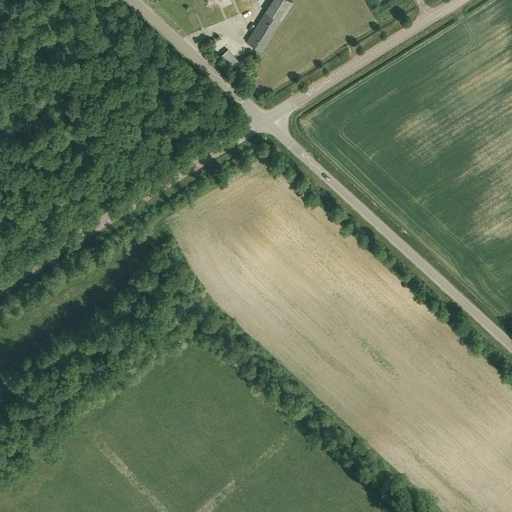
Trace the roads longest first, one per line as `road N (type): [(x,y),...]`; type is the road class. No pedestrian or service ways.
road 1 (unclassified): [(511,348),(264,122)]
road 2 (tertiary): [(0,288),(264,122)]
road 3 (tertiary): [(264,122),(461,0)]
road 4 (tertiary): [(264,122),(129,0)]
